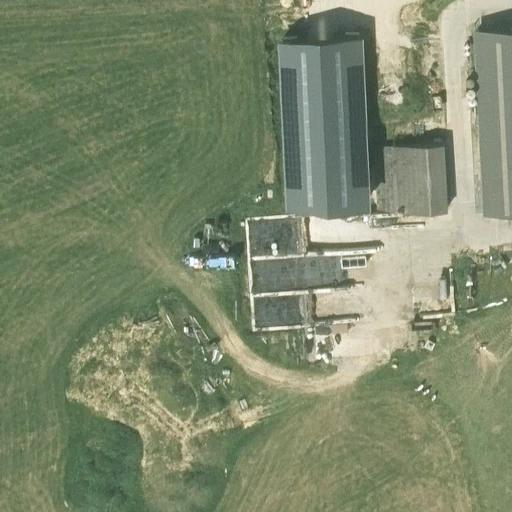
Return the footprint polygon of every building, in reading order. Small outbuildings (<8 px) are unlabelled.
[(511,28),(482,30),(491,210),(511,208),(511,28)] [(367,33),(291,37),(300,203),(375,199),(367,33)] [(399,210),(455,207),(453,140),(397,143),(399,210)] [(511,246),(494,247),(494,291),(478,291),(478,301),(511,301),(511,246)] [(296,287),(370,285),(369,247),(294,250),(296,287)]
